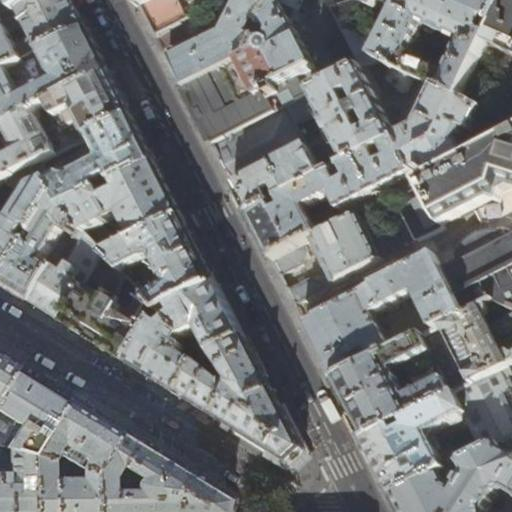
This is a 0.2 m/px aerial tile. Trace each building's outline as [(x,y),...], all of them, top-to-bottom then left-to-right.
[(0,0),(0,21),(41,0),(0,0)] [(0,76),(9,72),(40,56),(89,31),(79,12),(72,0),(41,0),(0,21),(0,76)] [(140,0),(148,14),(159,35),(207,12),(206,10),(208,9),(208,1),(210,0),(140,0)] [(269,0),(241,0),(225,34),(172,61),(177,71),(186,89),(253,55),(276,3),(269,0)] [(277,0),(276,3),(253,55),(186,89),(208,132),(215,145),(309,97),(300,79),(317,70),(293,24),(303,0),(354,0),(354,2),(331,8),(346,38),(348,37),(364,69),(369,67),(379,61),(380,61),(395,29),(372,32),(357,3),(378,13),(382,5),(402,15),(408,0),(277,0)] [(395,29),(380,61),(393,67),(417,78),(439,88),(464,100),(511,0),(408,0),(402,15),(395,29)] [(511,0),(464,100),(511,122),(511,0)] [(207,12),(159,35),(166,49),(200,32),(195,20),(208,14),(207,12)] [(17,88),(9,72),(0,76),(0,132),(9,128),(36,113),(46,109),(111,75),(100,54),(89,31),(40,56),(41,58),(21,86),(17,88)] [(397,121),(369,67),(364,69),(309,97),(215,145),(224,162),(243,200),(252,217),(327,178),(312,150),(317,147),(315,143),(310,145),(299,126),(313,119),(313,117),(322,112),(350,166),(376,152),(386,147),(399,140),(416,173),(422,185),(511,138),(511,122),(464,100),(439,88),(421,128),(400,138),(392,123),(397,121)] [(417,78),(393,67),(387,80),(404,95),(410,94),(417,78)] [(111,75),(46,109),(53,125),(59,127),(62,126),(64,132),(78,124),(87,142),(93,139),(133,118),(121,93),(111,75)] [(36,113),(9,128),(23,155),(0,167),(0,187),(7,183),(42,165),(58,157),(36,113)] [(133,118),(93,139),(103,159),(97,162),(99,166),(71,180),(65,177),(52,184),(59,200),(65,211),(102,192),(99,185),(101,185),(104,183),(106,181),(107,179),(113,176),(117,184),(157,164),(143,137),(133,118)] [(511,138),(422,185),(428,196),(443,226),(493,201),(500,213),(497,223),(495,223),(493,232),(480,235),(474,238),(467,244),(464,248),(460,256),(463,263),(445,272),(468,316),(496,302),(511,308),(511,138)] [(383,165),(376,152),(350,166),(345,168),(352,181),(342,185),(336,173),(327,178),(252,217),(263,239),(274,261),(306,245),(314,240),(321,237),(307,212),(335,198),(342,213),(416,173),(399,140),(386,147),(392,160),(383,165)] [(157,164),(117,184),(110,188),(115,199),(108,202),(102,192),(65,211),(66,213),(82,230),(87,235),(123,216),(137,244),(185,219),(170,189),(157,164)] [(42,165),(7,183),(32,198),(10,234),(0,228),(0,283),(5,287),(59,200),(52,184),(42,165)] [(445,230),(443,226),(428,196),(401,210),(419,244),(445,230)] [(65,211),(59,200),(5,287),(22,297),(35,306),(67,254),(57,248),(67,233),(77,238),(82,230),(66,213),(65,211)] [(361,217),(321,237),(314,240),(338,286),(385,262),(361,217)] [(185,219),(137,244),(117,254),(109,258),(124,274),(148,262),(156,261),(169,284),(163,293),(149,300),(163,314),(165,313),(220,286),(202,251),(185,219)] [(87,235),(82,230),(77,238),(67,254),(35,306),(52,316),(64,324),(106,255),(106,254),(87,235)] [(310,253),(306,245),(274,261),(283,278),(285,277),(285,276),(307,266),(310,253)] [(114,250),(106,254),(106,255),(109,258),(117,254),(114,250)] [(138,288),(124,274),(109,258),(106,255),(64,324),(100,346),(131,365),(163,314),(149,300),(145,296),(138,288)] [(438,331),(468,316),(445,272),(442,266),(437,257),(307,324),(320,351),(337,383),(393,354),(375,317),(418,294),(438,331)] [(289,289),(298,307),(328,291),(325,284),(313,280),(294,289),(292,288),(289,289)] [(142,286),(138,288),(145,296),(148,295),(142,286)] [(220,286),(165,313),(188,338),(202,332),(216,355),(247,339),(234,313),(220,286)] [(511,308),(496,302),(468,316),(438,331),(393,354),(337,383),(351,411),(367,441),(397,426),(408,420),(511,367),(511,366),(511,308)] [(165,313),(163,314),(131,365),(152,378),(183,397),(202,368),(202,367),(179,353),(188,338),(165,313)] [(247,339),(216,355),(235,385),(231,390),(202,368),(183,397),(229,426),(236,431),(292,465),(305,452),(281,406),(274,390),(247,339)] [(0,396),(19,366),(0,353),(0,396)] [(43,381),(19,366),(0,396),(0,444),(10,448),(35,454),(70,397),(43,381)] [(511,438),(511,369),(511,367),(408,420),(411,428),(400,433),(397,426),(367,441),(380,467),(396,499),(443,474),(445,473),(426,436),(466,415),(485,453),(498,446),(511,438)] [(97,414),(70,397),(35,454),(54,460),(64,443),(89,459),(83,467),(97,471),(123,430),(97,414)] [(292,465),(236,431),(234,435),(290,470),(296,470),(309,457),(309,450),(285,404),(281,406),(305,452),(292,465)] [(231,511),(234,499),(168,458),(123,430),(97,471),(98,511),(231,511)] [(450,486),(443,474),(396,499),(402,511),(511,511),(511,455),(504,453),(498,446),(485,453),(461,465),(466,475),(461,478),(453,490),(450,486)] [(0,511),(35,511),(35,454),(10,448),(11,473),(0,472),(0,511)] [(54,460),(35,454),(35,511),(98,511),(97,471),(83,467),(84,478),(78,478),(78,473),(66,473),(66,478),(55,478),(54,460)]
